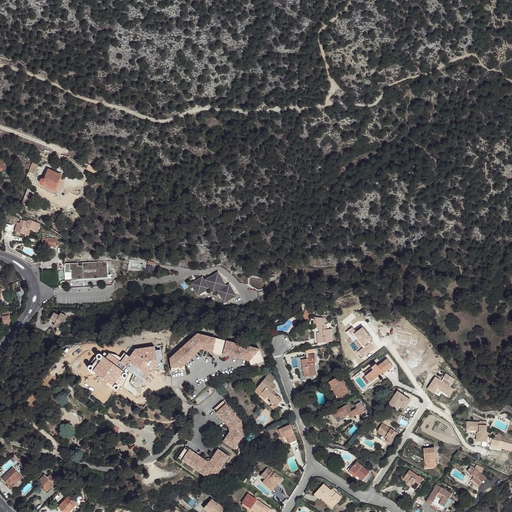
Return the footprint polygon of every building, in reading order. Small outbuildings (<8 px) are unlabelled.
[(39,162),(33,160),(28,172),(34,174),(39,162)] [(60,175),(48,169),(44,179),(42,179),(41,180),(40,181),(40,182),(40,183),(40,184),(41,184),(41,185),(55,191),(59,180),(58,179),(60,175)] [(17,222),(15,231),(25,234),(27,229),(30,230),(30,229),(37,232),(40,225),(28,220),(27,222),(21,220),(20,223),(17,222)] [(56,239),(42,237),(41,244),(45,245),(45,243),(52,244),(52,246),(56,246),(56,239)] [(108,275),(107,261),(82,263),(82,266),(78,266),(78,263),(65,264),(64,273),(71,273),(72,281),(74,281),(75,281),(77,280),(111,278),(111,275),(108,275)] [(226,286),(218,272),(204,280),(202,277),(190,284),(197,295),(209,288),(212,294),(217,291),(224,303),(236,296),(229,284),(226,286)] [(0,317),(2,317),(3,324),(7,323),(10,320),(9,316),(10,315),(9,311),(0,312),(0,317)] [(316,315),(314,311),(310,313),(305,312),(302,318),(310,320),(312,316),(316,315)] [(57,327),(60,329),(67,317),(60,313),(59,316),(53,313),(50,319),(55,322),(53,325),(57,327)] [(332,342),(331,329),(329,329),(327,329),(326,324),(325,324),(324,319),(324,318),(323,318),(318,318),(318,323),(316,323),(317,328),(319,328),(320,328),(320,332),(319,332),(314,333),(315,339),(318,339),(318,343),(332,342)] [(364,327),(354,335),(357,339),(353,341),(361,350),(358,352),(364,358),(375,349),(368,342),(373,339),(364,327)] [(418,333),(396,328),(393,342),(410,346),(410,343),(416,345),(418,333)] [(171,372),(174,371),(172,359),(197,336),(257,351),(262,363),(264,362),(259,349),(197,333),(169,358),(171,372)] [(257,351),(197,336),(172,359),(174,371),(182,370),(181,362),(200,345),(213,348),(212,352),(214,353),(217,355),(219,355),(222,355),(223,354),(223,351),(252,358),(254,365),(262,363),(257,351)] [(213,348),(200,345),(181,362),(182,370),(185,370),(184,364),(201,349),(208,351),(209,352),(211,355),(213,356),(214,357),(215,357),(217,358),(219,358),(222,358),(225,356),(227,355),(249,361),(251,367),(254,365),(252,358),(223,351),(223,354),(222,355),(219,355),(217,355),(214,353),(212,352),(213,348)] [(120,363),(105,351),(100,357),(116,369),(120,363)] [(122,374),(116,369),(100,357),(101,356),(100,355),(99,354),(98,354),(97,355),(96,356),(97,357),(97,358),(91,366),(90,366),(89,366),(88,367),(88,368),(89,370),(90,370),(91,370),(91,369),(96,373),(109,383),(114,386),(114,387),(114,389),(115,389),(116,390),(116,389),(117,389),(118,388),(117,386),(123,377),(124,378),(125,377),(126,376),(126,375),(125,374),(124,373),(122,374)] [(313,376),(317,375),(315,363),(316,362),(315,354),(309,355),(309,356),(309,359),(307,359),(302,360),(303,367),(304,377),(308,377),(313,376)] [(393,366),(387,359),(378,366),(376,364),(364,373),(362,371),(352,378),(354,381),(364,374),(370,382),(378,376),(376,374),(381,370),(383,373),(383,374),(393,366)] [(268,375),(274,380),(277,377),(270,372),(268,375)] [(435,377),(427,389),(435,394),(438,389),(450,397),(455,389),(450,387),(455,379),(446,374),(441,381),(435,377)] [(268,375),(256,388),(267,397),(268,395),(272,398),(270,400),(269,402),(272,405),(275,408),(282,399),(277,395),(276,396),(271,392),(272,391),(274,389),(270,386),(272,383),(274,380),(268,375)] [(336,393),(340,400),(350,394),(340,376),(327,383),(330,388),(334,386),(337,392),(336,393)] [(334,386),(330,388),(338,401),(340,400),(336,393),(337,392),(334,386)] [(265,399),(267,397),(256,388),(255,390),(265,399)] [(411,400),(398,392),(388,405),(397,411),(400,406),(405,409),(411,400)] [(241,421),(223,401),(221,403),(238,422),(240,434),(231,448),(234,449),(244,435),(241,421)] [(347,404),(334,412),(337,417),(340,416),(340,418),(347,413),(348,415),(350,418),(360,413),(363,418),(368,415),(360,402),(355,405),(357,408),(352,411),(347,404)] [(238,422),(221,403),(215,408),(231,426),(232,432),(224,443),(231,448),(240,434),(238,422)] [(231,426),(215,408),(213,410),(229,427),(229,432),(223,442),(224,443),(232,432),(231,426)] [(385,420),(382,423),(375,435),(385,442),(386,441),(390,444),(397,433),(396,432),(394,431),(395,429),(397,425),(389,421),(389,422),(385,420)] [(480,422),(471,422),(471,430),(479,431),(479,433),(477,433),(477,441),(487,442),(488,432),(486,432),(487,421),(480,421),(480,422)] [(479,433),(479,431),(471,430),(471,422),(467,422),(467,433),(477,433),(479,433)] [(320,423),(313,425),(316,432),(322,430),(320,423)] [(291,447),(298,444),(290,425),(278,430),(282,438),(286,436),(288,435),(291,442),(289,443),(291,447)] [(185,447),(184,448),(206,463),(211,462),(220,450),(218,449),(210,461),(207,461),(185,447)] [(216,470),(226,454),(220,450),(211,462),(206,463),(184,448),(180,455),(204,472),(216,470)] [(435,448),(424,449),(425,463),(426,463),(427,467),(435,467),(434,460),(436,460),(435,448)] [(204,472),(180,455),(178,458),(204,475),(218,473),(229,456),(226,454),(216,470),(204,472)] [(427,467),(426,463),(425,463),(423,463),(424,470),(435,468),(436,468),(437,467),(437,466),(437,460),(436,460),(434,460),(435,467),(427,467)] [(362,480),(369,472),(357,462),(354,466),(352,465),(349,468),(357,476),(356,477),(358,480),(360,478),(362,480)] [(479,486),(482,482),(486,477),(480,473),(484,468),(477,465),(474,468),(472,466),(467,471),(474,477),(472,479),(479,486)] [(22,478),(12,468),(6,474),(7,475),(3,479),(8,485),(7,486),(10,489),(22,478)] [(279,483),(282,479),(275,473),(274,474),(267,468),(261,475),(265,479),(264,480),(271,487),(277,481),(279,483)] [(356,477),(357,476),(349,468),(347,470),(356,477)] [(416,490),(423,479),(419,476),(419,477),(409,470),(404,477),(409,481),(407,484),(410,487),(411,486),(416,490)] [(46,492),(54,484),(51,482),(54,479),(50,474),(47,477),(44,475),(43,475),(39,480),(38,480),(42,484),(44,486),(43,488),(46,492)] [(279,483),(277,481),(271,487),(264,480),(262,482),(272,491),(279,483)] [(337,504),(342,498),(336,493),(335,494),(331,490),(324,484),(314,494),(319,498),(321,495),(331,504),(334,501),(337,504)] [(449,498),(452,494),(437,484),(427,500),(432,503),(436,497),(437,496),(442,499),(441,500),(440,502),(445,505),(444,507),(447,509),(452,500),(449,498)] [(179,493),(174,499),(177,502),(182,496),(179,493)] [(269,511),(271,510),(248,493),(241,503),(250,509),(251,507),(258,511),(269,511)] [(331,510),(337,504),(334,501),(331,504),(321,495),(319,498),(331,510)] [(68,497),(58,507),(61,510),(60,511),(61,511),(68,511),(74,506),(70,502),(71,501),(68,497)] [(216,503),(211,499),(203,508),(207,511),(209,510),(211,511),(224,511),(226,511),(216,502),(216,503)] [(445,505),(440,502),(437,507),(442,510),(444,507),(445,505)]
